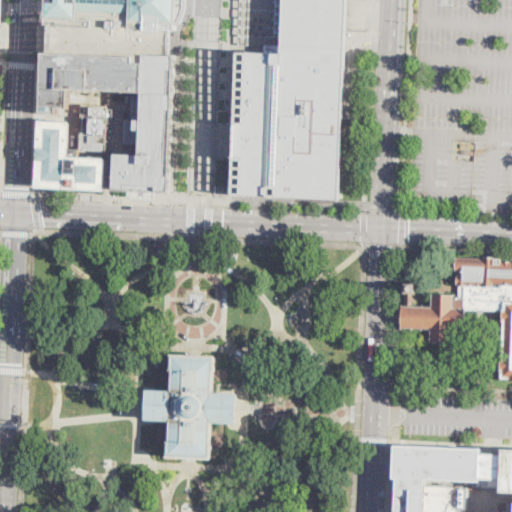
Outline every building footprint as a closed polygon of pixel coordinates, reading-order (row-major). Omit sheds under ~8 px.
[(185,0),(185,11),(181,24),(179,28),(179,38),(179,48),(179,53),(152,53),(143,52),(47,50),(49,0),(185,0)] [(347,0),(342,197),(293,196),(239,193),(241,158),(233,158),(234,121),(242,121),(245,51),(280,53),(282,0),(347,0)] [(251,0),(249,44),(239,44),(240,0),(251,0)] [(40,113),(43,53),(47,50),(152,53),(150,91),(134,91),(76,89),(76,107),(65,107),(65,114),(40,113)] [(115,190),(171,192),(179,53),(152,53),(150,91),(134,91),(132,117),(126,118),(125,143),(142,144),(141,154),(117,154),(115,190)] [(114,103),(112,135),(110,135),(110,153),(83,151),(83,156),(113,158),(111,190),(40,187),(43,119),(76,121),(75,147),(83,147),(85,115),(83,115),(83,101),(114,103)] [(497,262),(511,262),(511,379),(503,379),(505,311),(467,310),(466,331),(455,330),(454,343),(431,342),(431,329),(402,328),(403,306),(432,306),(432,294),(459,295),(460,286),(458,286),(458,271),(455,271),(456,256),(497,257),(497,262)] [(416,283),(416,294),(406,294),(406,283),(416,283)] [(215,357),(213,393),(239,394),(237,423),(212,422),(211,457),(170,455),(171,421),(147,420),(148,390),(173,391),(174,356),(215,357)] [(504,455),(504,450),(511,450),(511,511),(397,511),(399,478),(396,478),(397,446),(482,449),(482,454),(504,455)]
